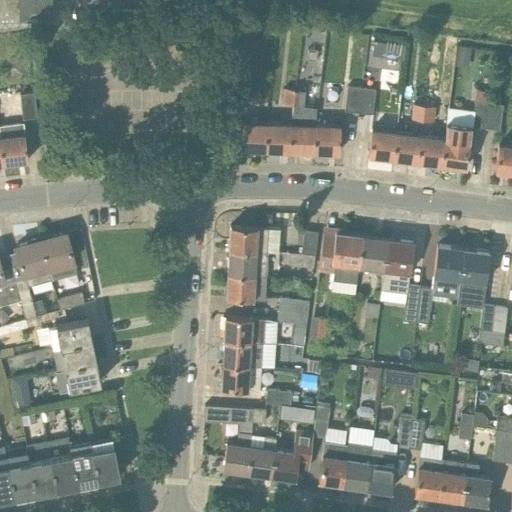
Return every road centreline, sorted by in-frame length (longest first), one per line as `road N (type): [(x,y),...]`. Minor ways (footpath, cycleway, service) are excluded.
road 1 (residential): [(174,511),(194,187)]
road 2 (residential): [(511,211),(194,187)]
road 3 (residential): [(0,202),(194,187)]
